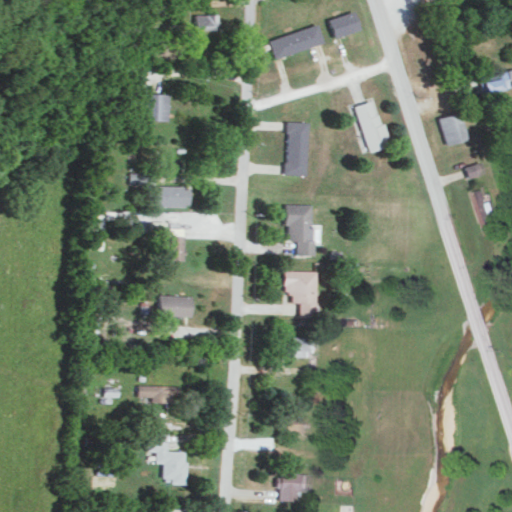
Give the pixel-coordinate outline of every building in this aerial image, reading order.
[(332,36),(357,27),(351,9),(325,17),(332,36)] [(195,13),(195,28),(217,28),(217,13),(195,13)] [(321,41),(315,22),(266,38),(273,57),(321,41)] [(478,89),(511,86),(511,69),(477,72),(478,89)] [(166,93),(146,92),(145,118),(165,119),(166,93)] [(365,150),(384,144),(371,98),(352,104),(365,150)] [(435,116),(444,144),(466,137),(457,109),(435,116)] [(283,172),(304,173),(306,120),(284,119),(283,172)] [(482,171),(478,160),(463,165),(466,176),(482,171)] [(152,170),(127,171),(127,183),(152,182),(152,170)] [(187,205),(187,185),(154,184),(154,204),(187,205)] [(497,210),(494,199),(489,201),(485,187),(475,190),(489,233),(498,230),(492,211),(497,210)] [(310,203),(283,202),(283,224),(287,224),(287,239),(295,239),(295,253),(312,253),(313,240),(317,240),(317,226),(309,226),(310,203)] [(181,258),(182,227),(166,226),(165,258),(181,258)] [(85,247),(99,248),(100,235),(86,234),(85,247)] [(313,315),(314,269),(282,269),(281,292),(289,292),(289,301),(296,301),(296,314),(313,315)] [(156,313),(188,314),(188,294),(156,293),(156,313)] [(284,355),(314,355),(314,336),(284,335),(284,355)] [(135,397),(174,398),(174,385),(135,384),(135,397)] [(304,431),(303,413),(277,414),(277,431),(304,431)] [(338,417),(329,418),(329,434),(338,434),(338,417)] [(181,483),(182,450),(163,450),(164,431),(144,431),(144,450),(152,450),(152,461),(159,462),(158,476),(167,477),(167,482),(181,483)] [(276,498),(294,499),(294,489),(307,490),(308,473),(273,472),(273,485),(276,485),(276,498)]
